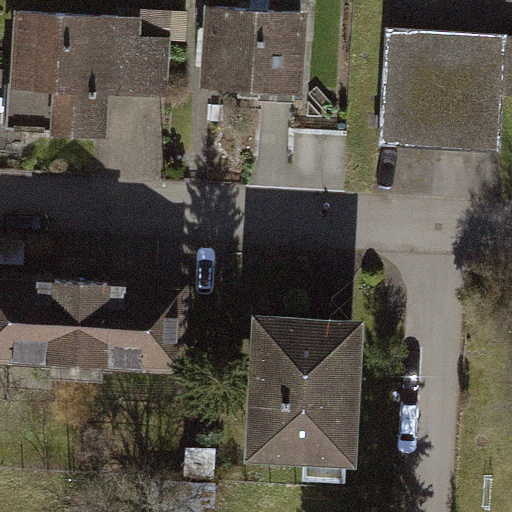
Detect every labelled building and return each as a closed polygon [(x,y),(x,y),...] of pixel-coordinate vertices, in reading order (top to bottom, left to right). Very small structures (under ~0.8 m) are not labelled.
[(126,17),(10,17),(10,100),(126,100),(126,17)] [(511,34),(384,25),(376,139),(494,148),(498,93),(511,93),(511,34)] [(293,30),(201,29),(201,106),(292,106),(293,30)] [(193,279),(0,266),(0,361),(188,371),(193,279)] [(362,457),(368,311),(256,306),(249,453),(362,457)]
